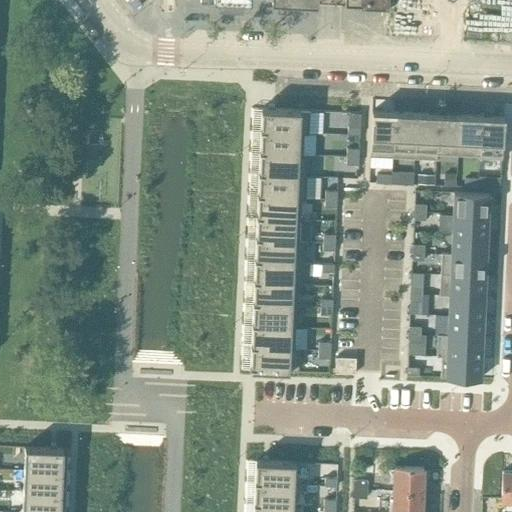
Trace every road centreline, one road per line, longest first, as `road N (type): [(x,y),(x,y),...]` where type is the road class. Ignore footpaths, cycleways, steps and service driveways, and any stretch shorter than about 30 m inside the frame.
road 1 (tertiary): [(511,64),(137,50),(89,0)]
road 2 (residential): [(467,424),(245,416)]
